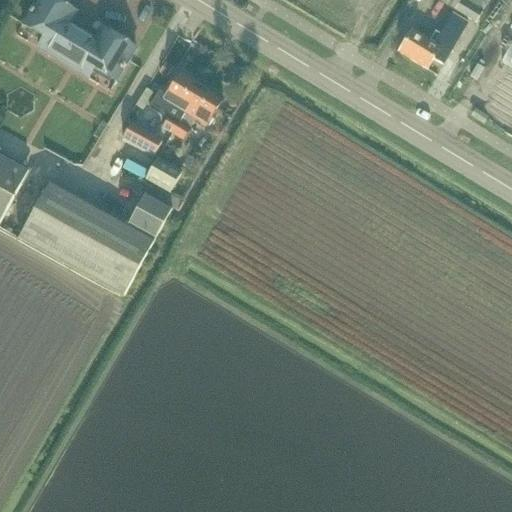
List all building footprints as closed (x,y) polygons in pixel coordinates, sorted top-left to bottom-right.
[(83,34),(59,19),(66,7),(61,4),(59,0),(39,0),(24,26),(45,39),(39,50),(64,65),(83,34)] [(485,3),(480,0),(435,0),(477,25),(483,14),(480,12),(485,3)] [(428,72),(435,61),(444,67),(469,25),(454,15),(436,45),(412,32),(399,54),(428,72)] [(114,36),(107,48),(83,34),(64,65),(90,81),(96,70),(117,83),(137,50),(131,47),(130,43),(124,39),(119,40),(114,36)] [(166,65),(161,74),(168,78),(173,70),(166,65)] [(164,128),(174,135),(202,90),(181,77),(167,98),(159,94),(150,108),(169,120),(164,128)] [(174,135),(185,141),(192,131),(188,128),(193,121),(207,129),(223,103),(202,90),(174,135)] [(132,124),(124,138),(155,156),(163,143),(132,124)] [(0,158),(0,227),(29,175),(0,158)] [(171,197),(183,175),(158,162),(147,183),(171,197)] [(20,241),(125,300),(173,214),(146,199),(128,230),(50,187),(20,241)]
